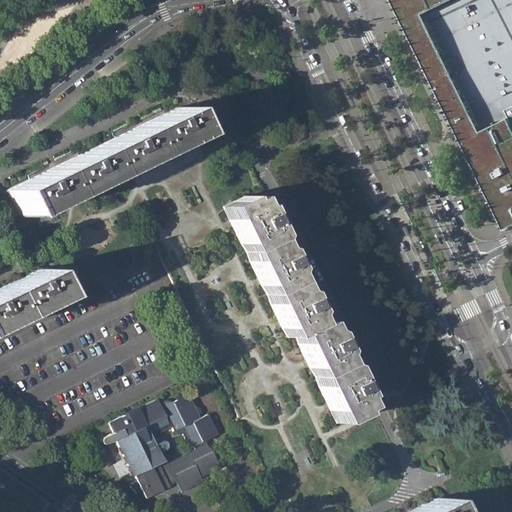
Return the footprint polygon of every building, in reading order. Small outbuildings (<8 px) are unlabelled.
[(511,0),(398,0),(398,1),(404,11),(408,22),(413,31),(431,68),(436,79),(444,96),(465,140),(483,177),(508,230),(511,228),(511,0)] [(6,190),(18,215),(189,132),(177,107),(6,190)] [(327,405),(335,422),(363,408),(334,348),(337,347),(332,339),(329,340),(322,323),(314,327),(305,309),(307,308),(303,299),(301,300),(285,266),(287,265),(283,257),(280,258),(252,198),(227,210),(236,228),(234,229),(238,237),(240,236),(256,269),(254,270),(258,279),(260,278),(276,312),(274,313),(278,322),(280,321),(289,339),(294,337),(302,353),(300,354),(304,363),(306,362),(323,396),(321,397),(325,406),(327,405)] [(440,210),(438,211),(458,255),(460,254),(462,253),(442,209),(440,210)] [(407,227),(405,227),(426,271),(427,270),(429,269),(409,226),(407,227)] [(0,287),(0,318),(51,293),(39,268),(0,287)] [(205,349),(209,358),(221,352),(216,343),(205,349)] [(107,443),(108,443),(109,442),(113,440),(131,475),(133,474),(145,497),(169,486),(168,484),(175,481),(180,490),(200,480),(198,476),(218,467),(205,439),(216,434),(206,414),(198,417),(197,414),(200,413),(200,409),(193,405),(187,394),(184,395),(178,393),(175,399),(171,402),(166,399),(161,402),(163,405),(159,407),(156,399),(108,423),(112,432),(107,435),(105,435),(104,436),(104,437),(103,439),(103,441),(104,442),(105,442),(107,443)] [(408,511),(443,511),(437,499),(408,511)]
